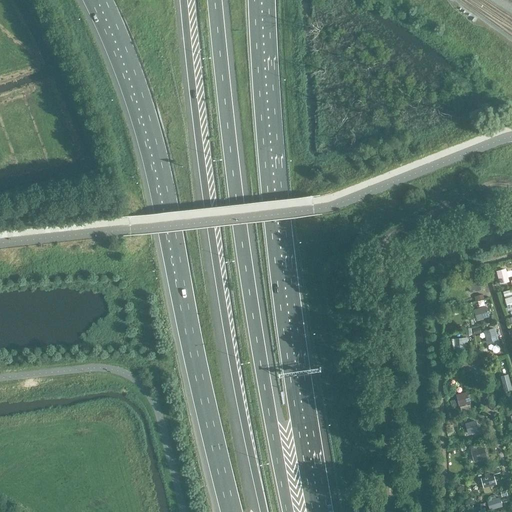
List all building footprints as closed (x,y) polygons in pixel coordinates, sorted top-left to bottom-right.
[(509,281),(506,268),(496,271),(500,284),(509,281)] [(481,290),(478,279),(469,282),(471,292),(481,290)] [(474,310),(477,321),(489,317),(485,306),(474,310)] [(499,341),(495,327),(483,331),(487,345),(499,341)] [(467,337),(464,338),(454,339),(455,353),(465,352),(464,342),(468,342),(467,337)] [(511,390),(511,387),(508,374),(501,376),(505,392),(511,390)] [(471,403),(468,391),(455,394),(459,407),(471,403)] [(465,424),(468,434),(479,431),(476,420),(465,424)] [(487,459),(484,447),(470,451),(474,463),(487,459)] [(487,492),(486,487),(495,485),(492,474),(478,478),(482,494),(487,492)] [(501,498),(487,501),(489,510),(503,506),(501,498)]
